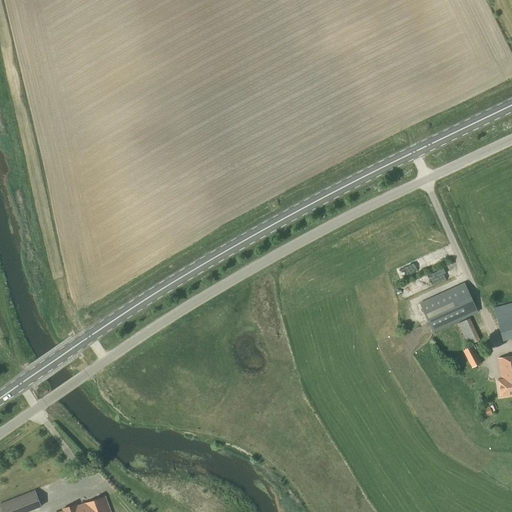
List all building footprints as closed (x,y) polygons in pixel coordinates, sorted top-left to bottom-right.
[(424,257),(427,265),(442,260),(439,252),(424,257)] [(401,276),(416,271),(413,264),(399,269),(401,276)] [(421,278),(425,286),(435,282),(432,274),(421,278)] [(433,332),(477,312),(464,283),(420,304),(433,332)] [(511,303),(494,309),(503,341),(511,338),(511,303)] [(470,318),(458,324),(469,347),(462,350),(471,368),(481,363),(472,345),(471,346),(471,345),(480,340),(470,318)] [(511,356),(498,359),(501,380),(497,380),(500,397),(511,395),(511,356)] [(485,419),(493,416),(490,407),(482,411),(485,419)] [(35,491),(0,504),(0,509),(1,511),(27,511),(41,507),(35,491)] [(110,511),(105,497),(60,511),(110,511)]
